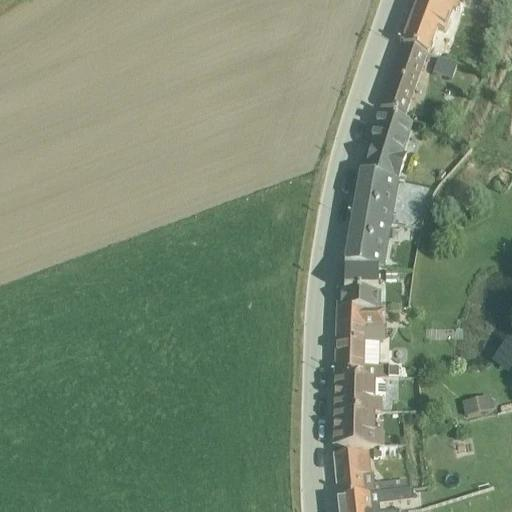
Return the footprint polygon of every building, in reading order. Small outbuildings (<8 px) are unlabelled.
[(459,0),(419,0),(402,47),(429,56),(438,30),(446,33),(454,11),(457,12),(461,0),(459,0)] [(503,1),(500,0),(484,0),(481,9),(498,15),(503,1)] [(406,118),(429,56),(402,47),(381,109),(406,118)] [(457,67),(438,60),(433,74),(452,81),(457,67)] [(379,113),(360,174),(399,182),(406,157),(404,156),(413,127),(379,113)] [(399,183),(399,182),(360,174),(353,220),(392,226),(399,183)] [(384,271),(392,226),(353,220),(345,265),(379,270),(384,271)] [(378,293),(379,270),(345,265),(338,310),(380,310),(381,293),(378,293)] [(386,310),(380,310),(338,310),(335,379),(381,380),(399,381),(399,371),(388,371),(389,367),(380,367),(380,344),(384,344),(385,329),(386,329),(386,310)] [(511,344),(508,341),(491,362),(507,374),(511,367),(511,344)] [(381,382),(381,380),(335,379),(334,414),(375,414),(382,414),(382,401),(381,401),(385,397),(386,387),(381,382)] [(490,397),(462,404),(466,419),(494,412),(490,397)] [(375,435),(375,414),(334,414),(334,449),(381,448),(385,448),(385,435),(375,435)] [(472,438),(452,442),(456,460),(475,455),(472,438)] [(385,448),(381,448),(381,451),(374,451),(374,460),(398,459),(398,448),(385,448)] [(334,456),(338,500),(407,492),(406,481),(375,486),(374,475),(371,475),(369,454),(334,456)] [(413,491),(407,492),(338,500),(339,511),(380,511),(380,507),(414,502),(413,491)]
